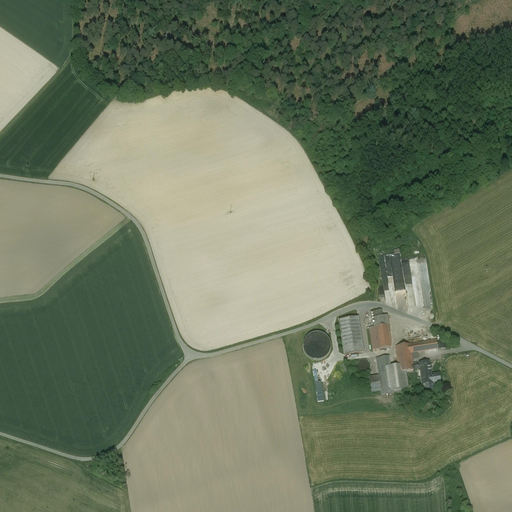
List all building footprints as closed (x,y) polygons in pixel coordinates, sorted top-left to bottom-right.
[(412,280),(409,259),(402,260),(401,249),(395,250),(396,254),(380,256),(381,265),(386,264),(388,279),(394,278),(396,298),(408,296),(406,281),(412,280)] [(382,317),(374,318),(375,328),(385,326),(384,316),(382,317)] [(358,317),(339,320),(344,355),(363,352),(358,317)] [(375,328),(370,328),(374,350),(391,348),(387,326),(385,326),(375,328)] [(319,333),(316,333),(314,334),(312,334),(310,335),(308,337),(306,338),(305,340),(304,342),(304,343),(303,345),(303,347),(303,349),(304,350),(304,352),(305,354),(306,355),(307,356),(309,357),(311,359),(313,359),(315,360),(317,360),(320,360),(322,359),(325,357),(327,356),(328,354),(329,351),(330,349),(330,348),(330,346),(330,344),(329,342),(329,341),(328,339),(326,337),(324,336),(322,334),(320,334),(319,333)] [(436,341),(423,343),(425,351),(437,349),(436,341)] [(423,343),(410,345),(411,353),(411,354),(437,350),(437,349),(425,351),(423,343)] [(410,345),(396,347),(398,365),(412,363),(412,365),(413,365),(411,354),(411,353),(410,345)] [(398,366),(389,367),(388,358),(376,360),(379,377),(380,388),(381,395),(394,394),(394,393),(406,391),(405,389),(408,389),(406,372),(399,373),(398,365),(396,347),(395,347),(398,366)] [(364,360),(362,360),(361,360),(360,360),(359,361),(358,361),(357,362),(357,363),(356,364),(356,365),(356,366),(356,367),(356,368),(356,369),(356,370),(357,371),(358,372),(358,373),(359,373),(360,374),(362,374),(363,374),(365,374),(366,373),(367,373),(367,372),(368,372),(369,371),(369,369),(370,368),(370,367),(370,365),(369,364),(369,363),(368,362),(367,361),(366,360),(365,360),(364,360)] [(428,362),(419,363),(419,364),(413,365),(412,365),(413,370),(420,369),(422,385),(432,383),(431,375),(430,371),(428,362)] [(412,363),(398,365),(399,373),(406,372),(413,370),(412,365),(412,363)] [(438,374),(431,375),(432,383),(439,382),(438,374)] [(379,377),(368,378),(370,389),(380,388),(379,377)] [(319,402),(326,401),(323,381),(316,382),(319,402)]
